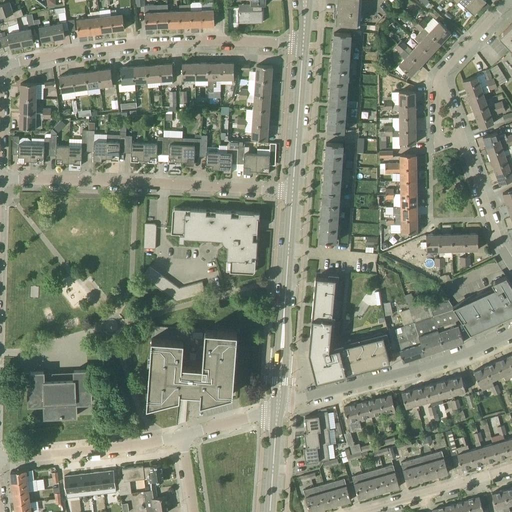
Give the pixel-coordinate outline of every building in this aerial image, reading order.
[(156,12),(156,5),(145,5),(144,0),(135,0),(135,6),(145,6),(145,28),(157,27),(156,17),(156,12)] [(265,0),(250,0),(251,4),(239,4),(239,10),(238,10),(238,22),(263,22),(263,10),(262,10),(262,5),(266,5),(265,0)] [(336,0),(336,11),(335,13),(335,23),(357,24),(358,12),(359,0),(358,0),(336,0)] [(471,0),(466,6),(474,13),(485,0),(471,0)] [(17,17),(17,18),(23,16),(21,9),(13,11),(10,1),(0,4),(0,17),(5,16),(7,21),(17,17)] [(157,27),(168,27),(168,11),(168,4),(156,5),(156,12),(156,17),(157,27)] [(203,26),(202,10),(202,5),(197,5),(197,10),(191,10),(191,26),(203,26)] [(433,17),(434,17),(428,24),(422,18),(418,22),(441,43),(451,32),(439,21),(439,22),(436,19),(440,15),(432,8),(428,12),(429,13),(427,15),(431,18),(433,17)] [(202,10),(203,26),(214,25),(214,9),(202,10)] [(180,27),(191,26),(191,10),(179,11),(180,27)] [(100,16),(99,11),(90,12),(91,17),(88,18),(90,34),(102,32),(100,16)] [(180,27),(179,11),(168,11),(168,27),(180,27)] [(111,15),(113,31),(125,29),(123,14),(111,15)] [(102,32),(113,31),(111,15),(100,16),(102,32)] [(17,17),(7,21),(8,26),(18,23),(17,18),(17,17)] [(79,35),(90,34),(88,18),(77,19),(79,35)] [(74,19),(67,20),(69,31),(75,30),(74,19)] [(414,39),(419,43),(431,54),(441,43),(418,22),(415,26),(416,26),(414,28),(418,32),(420,30),(421,31),(414,39)] [(51,25),(54,39),(65,37),(63,23),(51,25)] [(511,23),(499,36),(511,50),(511,23)] [(42,42),(54,39),(51,25),(39,27),(42,42)] [(19,31),(22,46),(34,43),(31,29),(19,31)] [(8,33),(10,45),(10,48),(22,46),(19,31),(8,33)] [(333,51),(332,57),(349,58),(350,43),(351,34),(334,33),(333,41),(331,41),(330,51),(333,51)] [(2,45),(9,44),(8,35),(1,36),(2,45)] [(407,46),(406,47),(400,42),(398,44),(421,65),(431,54),(419,43),(412,51),(407,46)] [(411,76),(421,65),(398,44),(395,48),(400,53),(400,54),(405,58),(399,65),(411,76)] [(348,74),(349,64),(349,58),(332,57),(332,63),(329,63),(328,73),(331,74),(331,82),(347,83),(348,74)] [(159,64),(161,80),(173,79),(172,63),(159,64)] [(182,79),(195,79),(195,63),(182,63),(182,79)] [(195,79),(195,84),(202,84),(202,79),(208,79),(208,63),(195,63),(195,79)] [(221,63),(208,63),(208,79),(208,92),(216,92),(216,84),(221,84),(221,63)] [(227,84),(227,79),(234,79),(234,63),(221,63),(221,84),(227,84)] [(148,81),(161,80),(159,64),(146,65),(148,81)] [(135,82),(148,81),(146,65),(133,66),(135,82)] [(255,80),(272,81),(273,66),(257,65),(256,71),(255,80)] [(499,82),(506,78),(497,65),(490,69),(499,82)] [(135,90),(135,82),(133,66),(121,67),(122,83),(119,84),(120,92),(135,90)] [(110,91),(109,85),(113,84),(111,68),(98,70),(100,86),(99,86),(100,92),(110,91)] [(494,78),(492,79),(492,78),(489,70),(489,69),(483,72),(484,74),(486,80),(488,85),(495,83),(494,78)] [(87,88),(99,86),(100,86),(98,70),(85,72),(87,88)] [(74,90),(87,88),(85,72),(72,74),(74,90)] [(382,73),(380,79),(389,83),(391,77),(382,73)] [(62,92),(74,90),(72,74),(59,76),(62,92)] [(467,93),(481,88),(477,76),(463,81),(467,93)] [(270,96),(272,81),(255,80),(254,95),(270,96)] [(331,82),(330,90),(327,90),(326,100),(329,100),(329,106),(346,108),(346,101),(347,91),(347,83),(331,82)] [(36,99),(37,84),(21,83),(20,98),(36,99)] [(497,87),(496,84),(495,83),(488,85),(490,91),(497,88),(497,87)] [(471,104),(485,99),(481,88),(467,93),(471,104)] [(176,111),(176,106),(176,91),(170,92),(170,106),(168,109),(168,112),(176,111)] [(399,105),(415,105),(415,91),(392,92),(392,100),(384,100),(384,105),(392,105),(399,105)] [(254,95),(254,101),(253,109),(269,111),(270,96),(254,95)] [(502,101),(494,104),(492,97),(485,99),(471,104),(475,116),(504,106),(502,101)] [(36,113),(36,99),(20,98),(20,113),(36,113)] [(399,118),(416,117),(415,105),(399,105),(399,118)] [(344,132),(345,123),(345,113),(346,108),(329,106),(328,112),(326,112),(325,122),(328,123),(327,131),(344,132)] [(504,106),(475,116),(480,128),(494,123),(491,116),(498,114),(498,113),(505,111),(504,106)] [(253,109),(252,124),(268,125),(269,111),(253,109)] [(511,112),(503,116),(505,122),(511,119),(511,112)] [(43,114),(36,113),(20,113),(20,128),(36,128),(36,119),(43,120),(43,119),(51,119),(51,114),(43,114)] [(416,117),(399,118),(399,130),(416,130),(416,117)] [(267,140),(268,125),(252,124),(251,139),(267,140)] [(107,141),(106,141),(94,140),(95,130),(88,130),(88,138),(87,149),(88,149),(88,148),(94,148),(93,160),(102,160),(102,157),(106,158),(107,141)] [(392,130),(385,130),(385,131),(379,131),(380,136),(392,136),(400,136),(400,143),(416,143),(416,130),(399,130),(392,130)] [(126,140),(126,135),(126,132),(120,131),(120,135),(107,135),(106,141),(107,141),(106,158),(111,158),(111,161),(119,161),(119,149),(125,150),(126,150),(126,140)] [(498,135),(497,132),(483,137),(487,149),(511,140),(511,134),(506,137),(505,133),(498,135)] [(200,153),(200,156),(206,156),(206,171),(214,171),(214,168),(219,169),(219,152),(219,148),(207,147),(207,135),(201,135),(201,138),(200,153)] [(181,161),(182,144),(183,138),(164,137),(163,141),(163,154),(163,151),(169,152),(168,163),(177,163),(177,161),(181,161)] [(50,143),(50,138),(44,138),(44,144),(31,144),(31,160),(35,161),(35,163),(44,164),(44,152),(50,153),(50,154),(51,143),(50,143)] [(195,145),(182,144),(181,161),(186,161),(186,164),(194,164),(195,153),(200,153),(201,138),(195,138),(195,145)] [(511,140),(487,149),(491,161),(511,153),(511,140)] [(238,160),(239,146),(239,141),(230,141),(227,145),(219,145),(219,148),(219,152),(219,169),(223,169),(223,171),(231,172),(232,160),(238,160),(238,163),(238,160)] [(139,159),(144,159),(144,143),(132,142),(131,161),(139,162),(139,159)] [(26,160),(31,160),(31,144),(19,143),(18,163),(26,163),(26,160)] [(157,143),(144,143),(144,159),(148,159),(148,162),(157,163),(157,143)] [(343,144),(326,143),(326,151),(323,151),(322,161),(325,161),(324,167),(341,169),(342,163),(343,152),(343,144)] [(64,162),(68,162),(69,145),(56,145),(56,156),(55,164),(64,165),(64,162)] [(82,146),(69,145),(68,162),(73,162),(73,165),(81,165),(82,146)] [(256,170),(257,154),(244,153),(245,146),(239,146),(238,160),(244,161),(243,172),(252,173),(252,170),(256,170)] [(511,153),(491,161),(495,172),(511,166),(511,153)] [(257,154),(256,170),(261,170),(261,173),(269,173),(270,154),(257,154)] [(380,168),(416,167),(416,155),(400,155),(400,163),(380,163),(380,168)] [(511,166),(495,172),(500,184),(511,179),(511,166)] [(341,174),(341,169),(324,167),(324,173),(321,173),(321,184),(323,184),(323,192),(340,193),(340,185),(341,174)] [(400,181),(417,180),(416,167),(380,168),(380,173),(400,173),(400,181)] [(401,193),(417,193),(417,180),(400,181),(401,193)] [(507,205),(511,203),(511,189),(503,193),(507,205)] [(339,201),(340,193),(323,192),(322,200),(320,200),(319,210),(321,210),(321,216),(338,217),(338,211),(339,201)] [(401,206),(417,206),(417,193),(401,193),(401,206)] [(386,219),(417,219),(417,206),(401,206),(401,214),(386,215),(386,219)] [(181,208),(175,208),(173,209),(172,226),(171,233),(180,233),(180,236),(179,237),(179,241),(184,242),(184,237),(208,238),(211,239),(222,239),(223,241),(224,243),(226,245),(228,246),(226,271),(230,271),(230,272),(247,272),(253,273),(255,271),(255,265),(253,265),(253,260),(256,260),(256,259),(253,259),(253,255),(256,255),(256,248),(255,247),(256,246),(257,240),(254,240),(254,235),(257,235),(257,230),(258,220),(258,218),(259,218),(260,211),(253,211),(253,212),(236,211),(236,214),(231,214),(231,211),(216,210),(216,213),(211,212),(212,210),(211,210),(211,212),(206,212),(206,209),(191,209),(191,211),(186,211),(186,208),(185,208),(185,211),(181,211),(181,208)] [(336,242),(337,234),(337,223),(338,217),(321,216),(321,222),(318,222),(317,232),(320,233),(319,241),(336,242)] [(386,224),(401,224),(401,232),(417,232),(417,219),(386,219),(386,224)] [(145,223),(144,248),(156,249),(157,225),(155,223),(145,223)] [(465,234),(466,250),(478,250),(478,233),(465,234)] [(426,251),(440,251),(439,234),(426,235),(426,251)] [(439,234),(440,251),(440,258),(440,266),(445,265),(445,257),(453,257),(453,250),(452,234),(439,234)] [(453,250),(466,250),(465,234),(452,234),(453,250)] [(150,266),(143,276),(177,301),(206,293),(202,281),(179,288),(150,266)] [(492,282),(511,313),(511,284),(506,276),(492,282)] [(316,277),(315,284),(309,352),(313,367),(316,381),(390,363),(382,332),(333,345),(339,279),(316,277)] [(498,320),(511,314),(511,313),(492,282),(491,282),(495,288),(481,294),(498,320)] [(405,295),(410,309),(415,322),(425,354),(425,355),(425,354),(443,348),(443,349),(444,348),(463,342),(464,342),(458,325),(457,326),(455,321),(460,318),(461,318),(453,306),(449,300),(447,297),(429,303),(428,304),(426,298),(414,302),(411,293),(405,295)] [(485,326),(498,320),(481,294),(467,300),(485,326)] [(470,333),(485,326),(467,300),(453,306),(461,318),(460,318),(470,333)] [(393,314),(390,302),(383,303),(385,316),(393,314)] [(403,361),(425,354),(415,322),(410,309),(400,312),(405,325),(404,325),(409,340),(397,344),(400,351),(403,361)] [(152,338),(150,357),(147,406),(179,397),(180,391),(200,393),(200,403),(233,394),(237,332),(205,330),(153,326),(152,338)] [(511,362),(507,352),(498,356),(505,371),(511,368),(511,362)] [(498,356),(488,360),(496,375),(505,371),(498,356)] [(488,360),(478,364),(485,380),(496,375),(488,360)] [(478,364),(468,369),(475,384),(485,380),(478,364)] [(76,403),(92,402),(91,386),(88,386),(87,370),(74,370),(74,379),(44,380),(44,372),(31,372),(31,388),(28,388),(29,405),(44,404),(45,417),(77,415),(76,403)] [(465,374),(455,377),(459,394),(470,391),(465,374)] [(455,377),(445,380),(449,396),(459,394),(455,377)] [(445,380),(435,382),(440,399),(449,396),(445,380)] [(435,382),(425,385),(430,401),(440,399),(435,382)] [(425,385),(415,387),(420,404),(430,401),(425,385)] [(415,387),(405,390),(409,407),(420,404),(415,387)] [(399,394),(389,396),(394,413),(404,410),(399,394)] [(467,395),(469,406),(475,405),(473,394),(467,395)] [(389,396),(379,399),(384,415),(394,413),(389,396)] [(379,399),(370,401),(374,418),(384,415),(379,399)] [(370,401),(358,405),(363,425),(376,422),(374,418),(370,401)] [(358,405),(346,408),(351,429),(363,425),(358,405)] [(435,415),(436,419),(439,418),(436,405),(428,407),(431,416),(435,415)] [(330,429),(327,411),(320,413),(317,413),(318,415),(305,417),(306,428),(307,431),(304,432),(308,432),(328,429),(328,430),(330,430),(330,429)] [(511,428),(502,432),(508,452),(511,450),(511,428)] [(328,430),(328,429),(308,432),(304,432),(305,436),(306,443),(306,446),(303,447),(307,447),(327,444),(327,445),(330,444),(328,430)] [(502,432),(490,435),(496,455),(508,452),(502,432)] [(490,435),(478,438),(479,442),(484,459),(496,455),(490,435)] [(479,442),(470,445),(474,461),(484,459),(479,442)] [(327,445),(327,444),(307,447),(303,447),(304,451),(305,458),(305,459),(305,461),(305,462),(306,462),(307,462),(329,459),(327,445)] [(470,445),(460,448),(465,464),(474,461),(470,445)] [(460,448),(450,450),(455,467),(465,464),(460,448)] [(450,450),(440,453),(445,469),(455,467),(450,450)] [(406,458),(394,462),(399,482),(411,479),(406,458)] [(124,478),(118,479),(119,485),(120,495),(127,494),(131,493),(144,491),(156,489),(155,481),(163,480),(161,464),(151,466),(143,467),(143,466),(142,461),(122,464),(124,478)] [(394,462),(382,465),(388,486),(399,482),(394,462)] [(382,465),(370,469),(371,473),(376,489),(388,486),(382,465)] [(114,468),(102,469),(104,490),(116,489),(114,468)] [(102,469),(89,471),(92,492),(104,490),(102,469)] [(10,472),(12,482),(12,483),(27,481),(26,475),(29,475),(29,470),(26,470),(10,472)] [(89,471),(77,472),(79,493),(92,492),(89,471)] [(77,472),(65,473),(67,495),(79,493),(77,472)] [(371,473),(361,475),(366,492),(376,489),(371,473)] [(314,475),(296,475),(297,485),(314,485),(314,475)] [(361,475),(352,478),(356,494),(366,492),(361,475)] [(352,478),(342,481),(346,497),(356,494),(352,478)] [(12,483),(13,493),(28,491),(28,485),(30,485),(30,480),(27,481),(12,483)] [(342,481),(332,484),(336,500),(346,497),(342,481)] [(314,485),(297,485),(297,495),(314,495),(314,485)] [(144,491),(146,511),(168,511),(166,496),(157,498),(156,489),(144,491)] [(505,511),(510,511),(508,505),(504,490),(492,493),(497,511),(505,511)] [(13,493),(14,503),(30,502),(33,501),(32,496),(29,497),(28,491),(13,493)] [(314,495),(297,495),(297,506),(314,505),(314,495)] [(483,511),(484,511),(479,497),(467,500),(470,511),(483,511)] [(470,511),(467,500),(456,503),(458,511),(470,511)] [(15,511),(33,511),(33,507),(30,507),(30,502),(14,503),(15,511)] [(458,511),(456,503),(444,507),(445,511),(458,511)]
